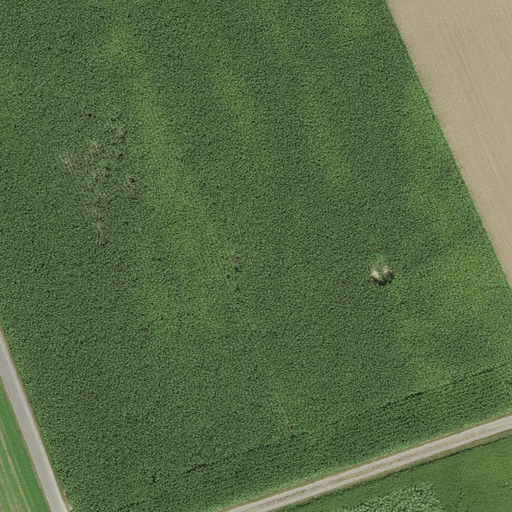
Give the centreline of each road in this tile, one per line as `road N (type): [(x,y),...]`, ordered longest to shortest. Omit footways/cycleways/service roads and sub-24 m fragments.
road 1 (track): [(242,511),(511,422)]
road 2 (track): [(60,511),(0,352)]
